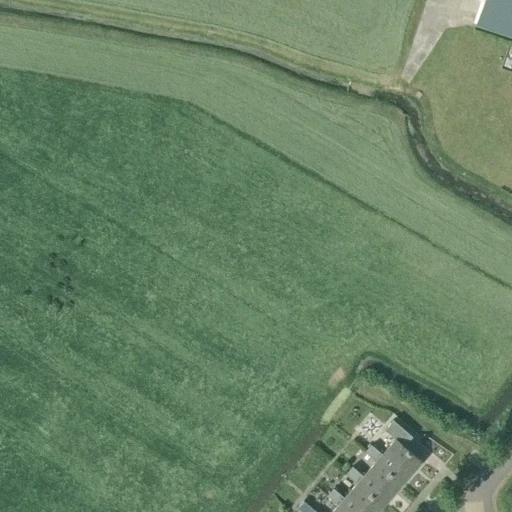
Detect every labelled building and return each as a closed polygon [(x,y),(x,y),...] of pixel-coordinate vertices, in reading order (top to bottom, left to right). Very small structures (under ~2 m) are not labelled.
[(511,0),(484,0),(477,26),(511,37),(511,0)] [(371,445),(365,452),(375,461),(376,461),(402,483),(421,461),(403,446),(411,437),(392,420),(384,430),(395,439),(382,454),(371,445)] [(352,467),(346,474),(356,483),(357,483),(383,505),(402,483),(376,461),(375,461),(363,476),(352,467)] [(330,486),(321,478),(315,485),(324,493),(330,486)] [(333,489),(327,496),(337,504),(346,511),(376,511),(383,505),(357,483),(356,483),(344,498),(333,489)] [(346,511),(337,504),(330,511),(315,511),(303,500),(297,508),(301,511),(346,511)]
